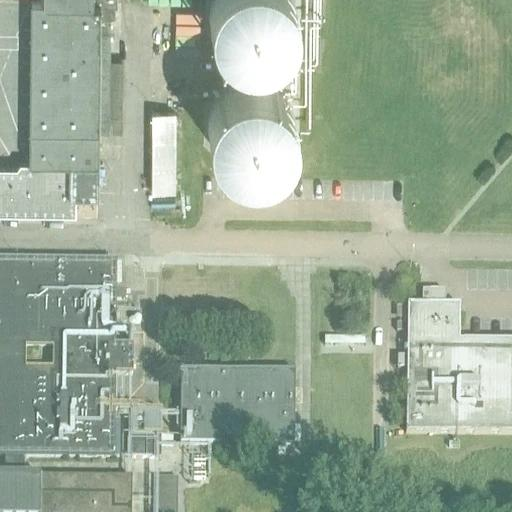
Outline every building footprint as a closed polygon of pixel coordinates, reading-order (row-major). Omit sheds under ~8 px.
[(41,0),(41,2),(29,2),(28,163),(19,163),(19,168),(0,167),(0,213),(74,214),(74,196),(96,197),(97,133),(108,132),(109,18),(98,18),(99,5),(115,5),(115,0),(41,0)] [(210,36),(217,48),(227,58),(241,63),(255,65),(269,61),(281,53),(290,42),(295,29),(296,16),(292,3),(290,0),(212,0),(209,9),(207,22),(210,36)] [(195,58),(195,46),(173,46),(173,58),(195,58)] [(211,150),(218,162),(228,172),(242,178),(256,179),(270,176),(282,168),(292,156),(296,144),(297,130),(294,117),(286,106),(276,97),(263,92),(250,90),(236,93),(225,100),(215,111),(210,123),(208,137),(211,150)] [(156,190),(181,190),(181,106),(157,105),(156,190)] [(155,207),(176,206),(175,196),(155,197),(155,207)] [(112,265),(0,263),(0,457),(3,458),(23,458),(110,459),(110,420),(116,420),(116,412),(110,412),(111,376),(131,376),(131,347),(111,347),(112,265)] [(419,306),(406,306),(405,359),(396,359),(396,371),(405,371),(404,435),(511,435),(511,343),(458,343),(458,307),(443,307),(443,293),(420,293),(419,306)] [(179,447),(291,448),(291,449),(292,449),(293,373),(291,373),(291,374),(179,372),(178,413),(174,413),(174,430),(178,430),(178,448),(179,448),(179,447)] [(159,415),(131,415),(130,459),(158,459),(159,415)] [(211,479),(211,457),(198,457),(198,479),(211,479)] [(23,458),(3,458),(3,477),(0,476),(0,511),(129,511),(130,479),(129,479),(129,480),(91,479),(40,479),(40,478),(39,478),(22,477),(23,458)] [(179,511),(181,474),(162,473),(160,511),(179,511)]
